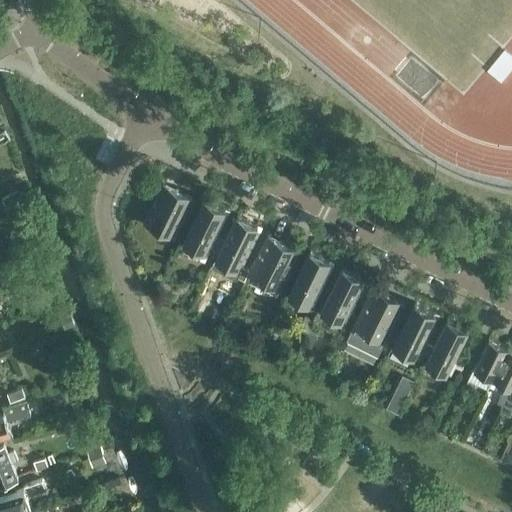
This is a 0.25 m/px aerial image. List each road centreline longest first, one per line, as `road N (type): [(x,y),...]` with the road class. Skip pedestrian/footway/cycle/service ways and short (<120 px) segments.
road 1 (residential): [(204,511),(101,213),(148,117)]
road 2 (residential): [(511,303),(148,117)]
road 3 (residential): [(148,117),(39,33)]
